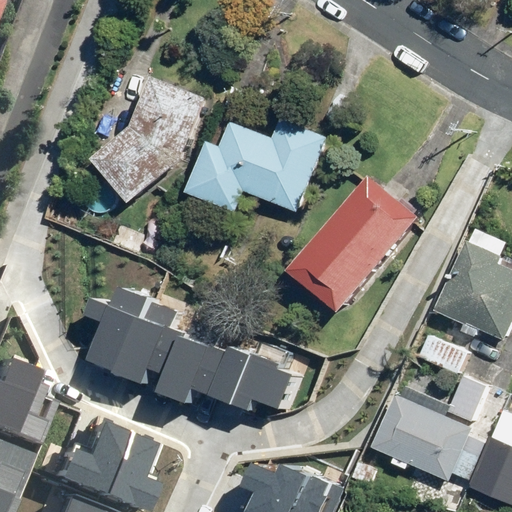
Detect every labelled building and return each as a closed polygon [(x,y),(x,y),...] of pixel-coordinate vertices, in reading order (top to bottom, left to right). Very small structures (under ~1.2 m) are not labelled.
[(98,162),(136,209),(187,166),(213,101),(158,79),(138,129),(98,162)] [(226,116),(193,198),(242,217),(250,196),(301,216),(332,140),(288,123),(280,141),(273,138),(275,135),(226,116)] [(300,266),(303,269),(297,277),(347,319),(429,220),(378,179),(319,250),(316,247),(300,266)] [(510,345),(511,341),(511,273),(506,271),(511,257),(511,245),(475,230),(439,315),(510,345)] [(104,363),(133,374),(161,301),(163,300),(134,289),(127,306),(108,299),(100,318),(118,325),(104,363)] [(163,370),(181,376),(197,334),(181,328),(188,312),(161,301),(133,374),(132,375),(157,385),(163,370)] [(202,322),(197,334),(181,376),(174,395),(201,405),(207,391),(222,397),(240,353),(224,346),(229,333),(202,322)] [(437,337),(425,360),(461,378),(473,355),(437,337)] [(242,347),(240,353),(222,397),(260,412),(264,401),(288,411),(302,375),(287,370),(289,366),(242,347)] [(0,431),(36,445),(53,402),(33,394),(36,386),(26,382),(31,371),(1,359),(0,361),(0,431)] [(476,485),(498,438),(476,428),(496,385),(470,374),(456,407),(410,387),(381,452),(455,485),(458,477),(476,485)] [(498,438),(476,485),(473,491),(511,508),(511,413),(509,412),(498,438)] [(96,418),(94,423),(103,427),(105,422),(96,418)] [(94,494),(119,433),(103,427),(94,423),(91,422),(78,455),(62,448),(50,478),(68,485),(69,484),(94,494)] [(135,440),(119,433),(94,494),(121,505),(120,506),(129,510),(128,511),(129,511),(138,511),(150,484),(133,478),(147,444),(145,443),(135,440)] [(135,440),(145,443),(147,438),(137,435),(135,440)] [(0,494),(9,498),(26,454),(0,443),(0,494)] [(264,511),(338,511),(349,487),(296,465),(292,474),(270,465),(260,487),(272,493),(264,511)] [(0,494),(0,511),(5,511),(11,499),(9,498),(0,494)] [(104,511),(60,495),(53,511),(104,511)]
